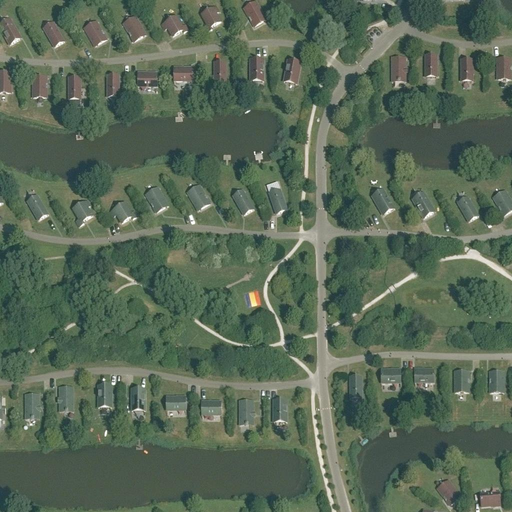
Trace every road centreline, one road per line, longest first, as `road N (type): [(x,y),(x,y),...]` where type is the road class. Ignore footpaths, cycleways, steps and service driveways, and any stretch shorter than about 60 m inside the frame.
road 1 (residential): [(351,75),(315,50),(289,44),(66,64),(0,57)]
road 2 (residential): [(320,234),(185,228),(95,242),(0,227)]
road 3 (residential): [(0,383),(122,372),(231,387),(313,385)]
road 4 (residential): [(320,234),(462,240),(511,232)]
road 5 (residential): [(322,365),(388,355),(511,357)]
road 6 (residential): [(320,234),(322,134),(327,110),(351,75)]
road 7 (residential): [(322,365),(320,234)]
road 8 (residential): [(345,511),(322,388)]
